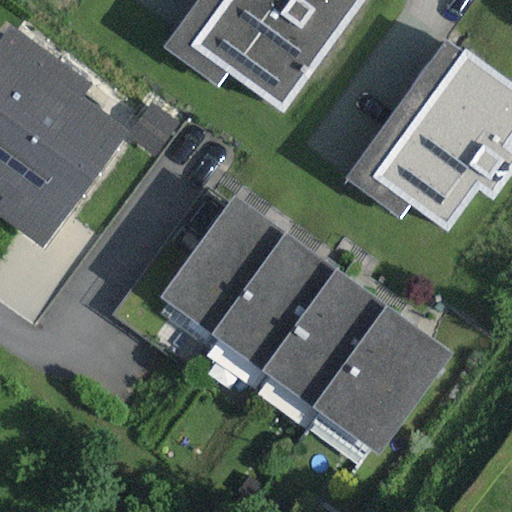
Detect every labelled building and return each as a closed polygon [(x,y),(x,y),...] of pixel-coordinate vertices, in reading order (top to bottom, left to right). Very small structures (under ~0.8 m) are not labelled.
[(193,0),(163,42),(220,84),(231,69),(288,110),(368,0),(193,0)] [(0,201),(0,206),(47,240),(127,130),(78,95),(88,82),(11,26),(0,41),(0,188),(6,193),(0,201)] [(511,75),(451,32),(350,175),(407,214),(417,199),(457,227),(488,184),(506,196),(511,188),(511,75)] [(232,190),(157,293),(212,333),(287,230),(232,190)] [(287,230),(212,333),(268,373),(343,270),(287,230)] [(343,270),(268,373),(323,413),(398,310),(343,270)] [(398,310),(323,413),(379,453),(453,350),(424,329),(398,310)]
